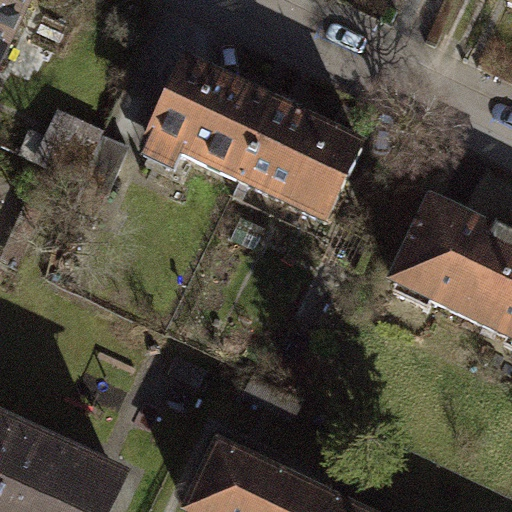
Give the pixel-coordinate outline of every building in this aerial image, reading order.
[(0,0),(0,74),(36,0),(0,0)] [(242,183),(276,110),(185,67),(151,140),(242,183)] [(328,224),(363,152),(276,110),(242,183),(328,224)] [(103,142),(63,124),(42,167),(85,187),(103,142)] [(127,152),(103,142),(85,187),(108,196),(127,152)] [(511,246),(429,207),(389,289),(511,347),(511,246)] [(0,430),(0,511),(111,511),(124,488),(0,430)] [(349,511),(220,450),(190,511),(349,511)]
